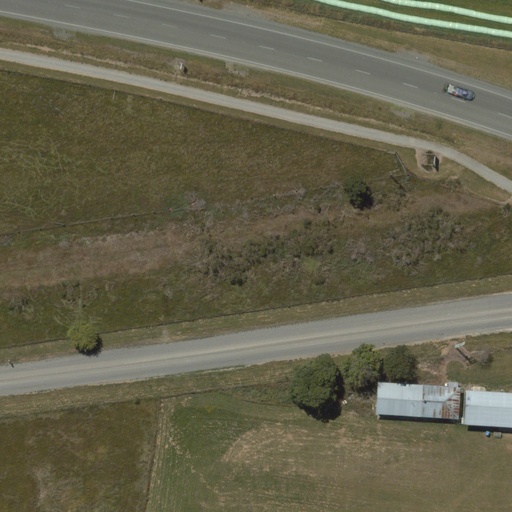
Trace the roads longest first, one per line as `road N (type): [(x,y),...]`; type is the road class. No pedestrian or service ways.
road 1 (residential): [(0,386),(511,313)]
road 2 (trunk): [(32,0),(320,60),(511,118)]
